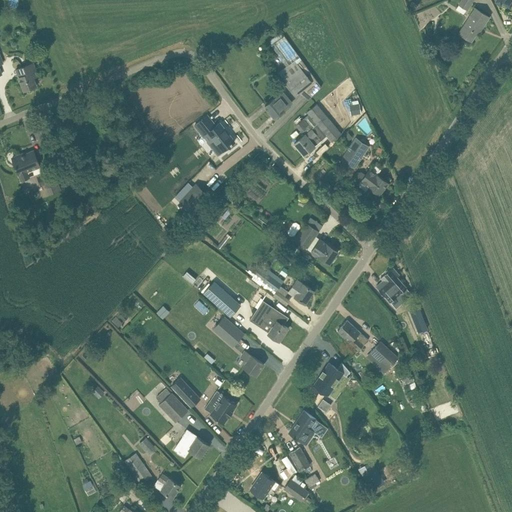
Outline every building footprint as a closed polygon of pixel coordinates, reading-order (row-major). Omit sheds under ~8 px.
[(460,0),(458,4),(466,9),(471,0),(460,0)] [(489,16),(480,11),(475,7),(459,32),(471,40),(480,26),(482,27),(489,16)] [(284,35),(271,45),(287,66),(300,57),(284,35)] [(287,82),(286,82),(296,95),(299,92),(309,99),(321,86),(300,57),(287,66),(279,72),(287,82)] [(38,76),(35,67),(33,62),(16,69),(24,90),(36,86),(33,78),(38,76)] [(265,106),(274,118),(290,105),(286,100),(288,98),(284,92),(282,94),(281,93),(265,106)] [(349,105),(351,114),(360,112),(358,103),(349,105)] [(296,125),(302,132),(303,131),(305,134),(294,143),(304,155),(327,136),(332,142),(341,134),(317,104),(307,112),(308,114),(296,125)] [(195,125),(218,154),(234,141),(219,123),(213,127),(205,117),(207,116),(207,115),(195,125)] [(345,162),(354,167),(367,147),(355,139),(350,146),(353,149),(345,162)] [(28,172),(30,176),(40,172),(39,171),(42,170),(34,150),(22,155),(21,154),(12,158),(19,176),(28,172)] [(354,176),(354,178),(354,180),(356,182),(358,184),(358,185),(366,190),(369,186),(379,194),(388,182),(377,174),(381,169),(380,168),(374,164),(374,163),(366,174),(362,172),(358,172),(357,172),(355,174),(354,176)] [(39,171),(40,172),(46,187),(49,195),(56,192),(53,184),(55,183),(49,168),(42,170),(39,171)] [(180,202),(193,214),(210,195),(197,183),(180,202)] [(294,240),(307,249),(319,231),(307,222),(301,231),(294,240)] [(218,246),(222,250),(231,238),(227,235),(218,246)] [(311,251),(329,263),(338,251),(320,238),(311,251)] [(252,279),(273,295),(284,280),(268,269),(267,271),(261,267),(252,279)] [(397,276),(399,275),(393,267),(390,269),(384,274),(384,275),(381,278),(384,282),(383,283),(381,282),(376,286),(379,290),(384,296),(385,295),(390,301),(406,287),(397,276)] [(187,271),(183,275),(192,283),(196,278),(187,271)] [(314,290),(305,284),(296,278),(288,291),(305,303),(314,290)] [(214,280),(203,292),(230,316),(241,304),(214,280)] [(288,327),(284,324),(289,317),(263,300),(250,320),(261,327),(264,322),(271,327),(267,333),(279,341),(288,327)] [(162,318),(168,312),(163,306),(156,312),(162,318)] [(408,309),(418,333),(427,329),(418,306),(408,309)] [(117,326),(123,319),(117,314),(111,320),(117,326)] [(245,332),(225,314),(213,327),(233,345),(245,332)] [(359,331),(355,327),(347,320),(337,331),(358,350),(368,339),(359,331)] [(371,351),(389,368),(399,357),(381,341),(371,351)] [(264,363),(244,350),(241,356),(247,360),(243,366),(256,375),(264,363)] [(321,374),(315,383),(329,393),(343,372),(347,374),(350,369),(343,361),(338,367),(330,361),(324,369),(323,368),(320,373),(321,374)] [(191,406),(200,398),(180,377),(172,385),(191,406)] [(156,396),(160,400),(167,393),(163,389),(156,396)] [(188,410),(172,392),(171,393),(161,402),(159,404),(175,421),(188,410)] [(224,394),(215,406),(208,402),(204,408),(211,412),(210,413),(224,423),(229,415),(229,416),(233,411),(232,411),(237,403),(224,394)] [(323,398),(318,406),(326,412),(331,404),(323,398)] [(452,413),(449,405),(433,412),(437,420),(452,413)] [(317,419),(312,416),(304,410),(296,421),(297,422),(295,426),(294,425),(289,432),(293,435),(306,444),(316,431),(311,428),(316,421),(317,419)] [(182,454),(185,457),(190,450),(200,457),(209,444),(190,431),(186,437),(183,435),(174,449),(177,451),(177,452),(181,455),(182,454)] [(139,443),(146,452),(154,444),(147,436),(139,443)] [(310,465),(300,447),(290,453),(300,471),(310,465)] [(152,476),(136,453),(125,460),(141,483),(152,476)] [(371,460),(358,468),(372,490),(385,482),(371,460)] [(281,484),(270,477),(262,472),(251,488),(263,497),(270,486),(277,490),(281,484)] [(154,485),(172,497),(181,485),(163,473),(154,485)] [(320,480),(316,473),(305,479),(310,486),(320,480)] [(307,492),(291,480),(285,488),(301,500),(307,492)] [(103,496),(110,505),(122,495),(116,486),(103,496)]
